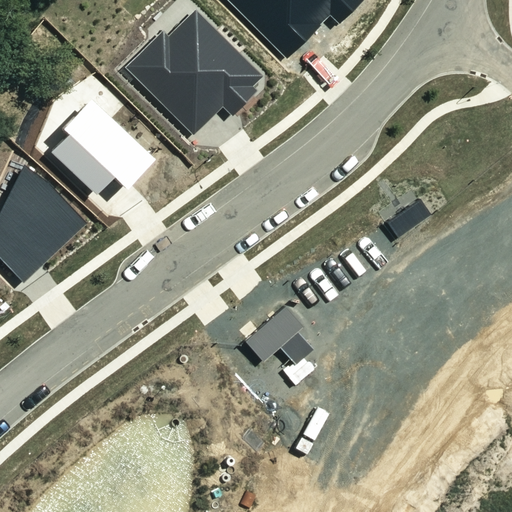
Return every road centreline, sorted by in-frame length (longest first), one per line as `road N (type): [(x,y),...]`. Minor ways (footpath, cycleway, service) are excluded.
road 1 (residential): [(438,0),(391,85),(281,193),(0,389)]
road 2 (unknown): [(278,336),(352,270),(511,170)]
